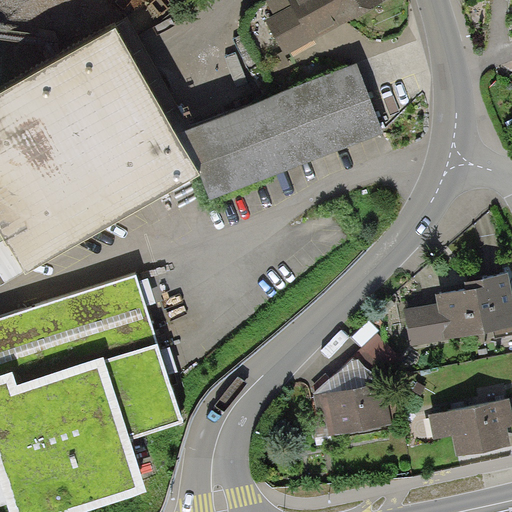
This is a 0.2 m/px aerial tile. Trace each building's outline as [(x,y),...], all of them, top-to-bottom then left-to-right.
[(375,0),(276,0),(264,7),(288,49),(375,0)] [(115,25),(0,88),(0,228),(23,270),(198,172),(115,25)] [(353,65),(185,130),(211,198),(379,133),(353,65)] [(438,304),(404,310),(411,347),(511,329),(511,302),(507,274),(464,281),(466,290),(436,295),(438,304)] [(0,504),(7,503),(9,511),(82,511),(146,492),(130,438),(181,422),(135,276),(0,319),(0,504)] [(314,395),(321,436),(392,424),(384,382),(376,374),(399,350),(378,329),(314,395)] [(511,408),(510,399),(430,415),(435,439),(453,435),(457,454),(510,443),(506,428),(511,426),(511,408)]
